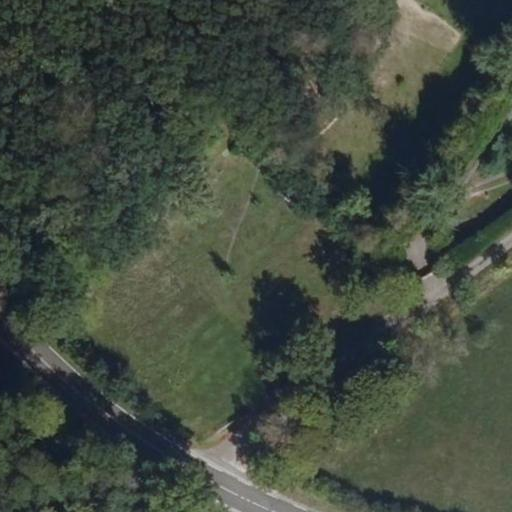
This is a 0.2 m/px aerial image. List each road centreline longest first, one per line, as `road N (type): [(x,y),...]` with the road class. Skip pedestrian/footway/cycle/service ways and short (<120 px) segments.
road 1 (unknown): [(200,474),(511,253)]
road 2 (tertiary): [(260,511),(67,387),(0,309)]
